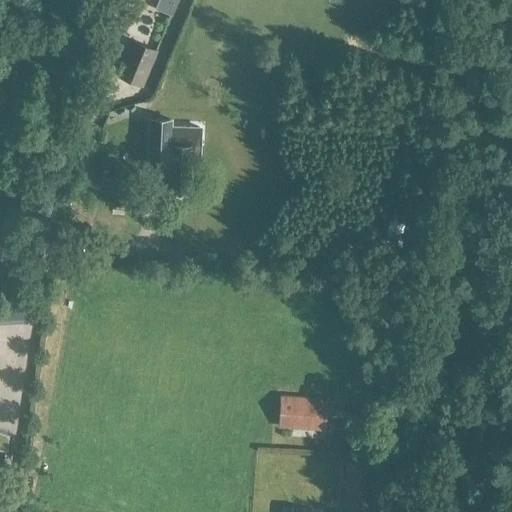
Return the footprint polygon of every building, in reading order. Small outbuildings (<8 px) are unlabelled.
[(150,68),(124,57),(116,75),(143,86),(150,68)] [(150,119),(148,164),(169,165),(169,174),(168,191),(190,192),(190,175),(199,176),(199,170),(200,146),(199,146),(200,127),(171,126),(171,119),(150,119)] [(72,206),(72,228),(129,230),(130,208),(72,206)] [(281,396),(280,424),(325,426),(327,398),(281,396)] [(346,460),(344,505),(371,507),(373,461),(346,460)]
